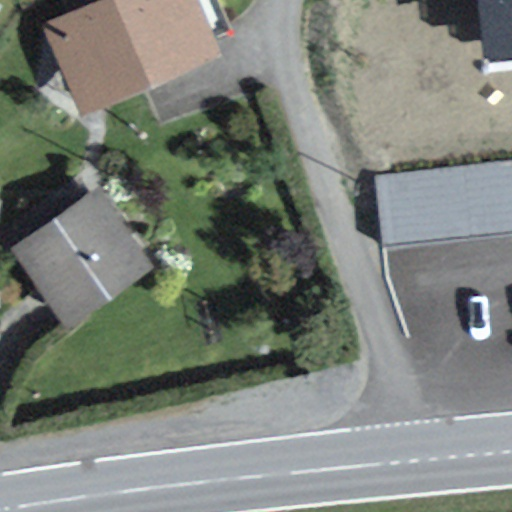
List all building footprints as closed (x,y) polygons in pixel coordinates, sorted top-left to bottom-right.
[(199,0),(101,0),(46,23),(79,104),(219,47),(199,0)] [(511,0),(481,0),(486,56),(511,53),(511,0)] [(98,190),(18,243),(71,322),(151,269),(98,190)] [(511,240),(439,243),(440,300),(469,299),(470,326),(511,325),(511,240)] [(434,254),(410,255),(413,300),(438,298),(434,254)]
